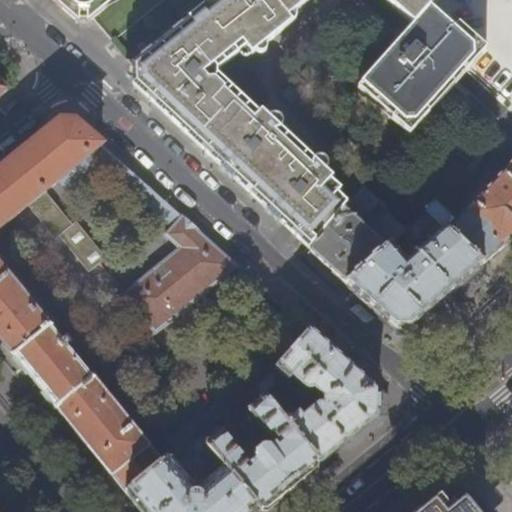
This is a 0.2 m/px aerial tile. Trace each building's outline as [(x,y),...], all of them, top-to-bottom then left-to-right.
[(53,0),(65,10),(79,22),(79,10),(85,10),(86,22),(98,13),(107,6),(102,0),(53,0)] [(252,103),(223,71),(239,56),(252,56),(256,51),(261,51),(266,44),(296,24),(293,20),(295,15),(296,10),(308,0),(389,0),(410,19),(415,14),(420,19),(429,9),(437,0),(192,0),(183,8),(185,11),(128,55),(128,74),(159,104),(195,138),(233,173),(267,205),(285,223),(299,236),(305,242),(310,237),(320,234),(318,228),(343,204),(345,199),(344,196),(337,182),(331,176),(330,172),(330,171),(328,167),(327,162),(321,151),(317,149),(309,150),(284,128),(281,124),(277,110),(272,106),(264,107),(256,101),(252,103)] [(410,136),(450,91),(486,51),(458,25),(453,30),(429,9),(420,19),(358,91),(410,136)] [(126,494),(161,467),(0,267),(0,230),(30,206),(57,239),(61,236),(86,267),(107,250),(81,219),(77,223),(50,190),(103,147),(76,123),(61,122),(0,171),(0,340),(52,403),(61,414),(126,494)] [(511,240),(511,164),(482,196),(479,193),(473,199),(476,202),(456,223),(435,204),(427,213),(483,266),(511,240)] [(365,188),(343,204),(318,228),(320,234),(310,250),(330,268),(348,285),(406,232),(391,219),(384,204),(365,188)] [(483,266),(427,213),(426,212),(406,232),(348,285),(395,329),(411,329),(439,304),(483,266)] [(124,295),(156,334),(237,267),(182,218),(166,236),(180,249),(124,295)] [(299,413),(286,425),(319,466),(348,442),(377,419),(377,392),(350,369),(310,333),(269,378),(257,388),(263,395),(274,386),(274,380),(280,375),(293,385),(296,382),(306,391),(308,393),(309,393),(310,394),(311,393),(313,393),(314,392),(322,400),(322,406),(317,407),(303,417),(299,413)] [(262,511),(289,490),(319,466),(286,425),(266,399),(250,412),(276,443),(270,448),(269,447),(263,448),(256,453),(256,456),(251,457),(247,460),(224,433),(217,439),(214,435),(220,430),(215,423),(198,436),(225,469),(259,511),(262,511)] [(170,459),(161,467),(126,494),(140,511),(259,511),(225,469),(204,487),(194,474),(187,479),(170,459)] [(473,511),(464,501),(457,507),(451,511),(443,511),(446,505),(440,498),(426,510),(423,511),(473,511)] [(451,511),(457,507),(449,499),(446,505),(443,511),(451,511)]
